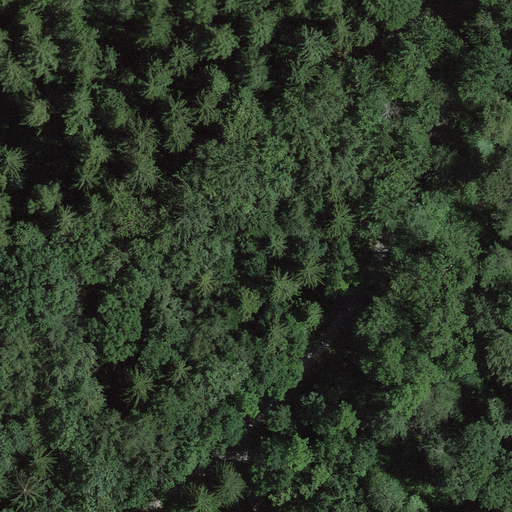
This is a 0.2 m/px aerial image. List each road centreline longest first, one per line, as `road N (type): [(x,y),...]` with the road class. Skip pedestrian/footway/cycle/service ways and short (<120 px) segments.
road 1 (track): [(0,268),(115,228),(415,19),(455,0)]
road 2 (track): [(461,0),(461,66),(443,121),(352,300),(240,434)]
